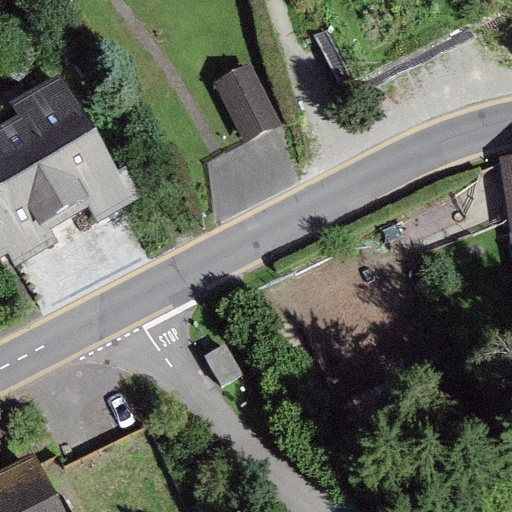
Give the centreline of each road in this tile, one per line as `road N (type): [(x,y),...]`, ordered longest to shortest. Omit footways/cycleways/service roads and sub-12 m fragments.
road 1 (tertiary): [(0,371),(408,155),(511,120)]
road 2 (track): [(129,302),(165,361),(320,511)]
